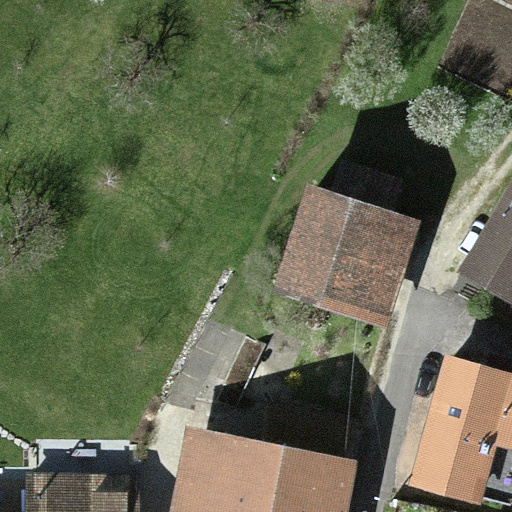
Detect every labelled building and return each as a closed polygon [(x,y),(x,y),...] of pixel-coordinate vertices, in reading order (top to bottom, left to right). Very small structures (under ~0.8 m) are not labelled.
[(336,171),(320,219),(383,239),(398,191),(336,171)] [(511,181),(454,285),(501,312),(511,292),(511,181)] [(302,212),(269,313),(371,346),(404,246),(383,239),(320,219),(302,212)] [(112,292),(97,333),(137,348),(153,307),(112,292)] [(511,397),(443,378),(408,505),(431,511),(473,511),(482,482),(498,486),(511,434),(511,397)] [(254,467),(336,481),(346,425),(264,411),(260,432),(254,467)] [(215,460),(254,467),(260,432),(221,425),(215,460)] [(330,511),(336,481),(254,467),(215,460),(185,455),(174,511),(330,511)] [(124,511),(124,491),(86,492),(85,466),(27,468),(28,511),(124,511)]
